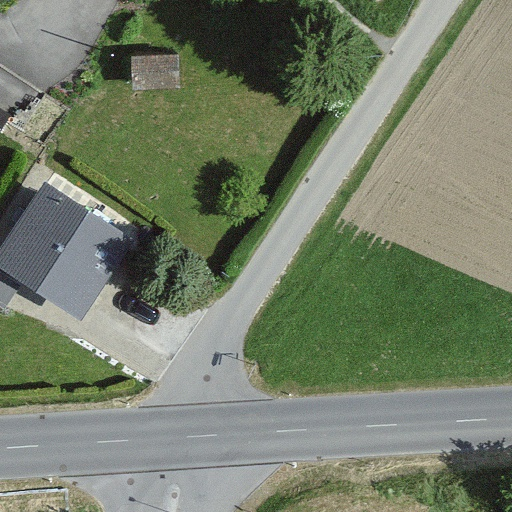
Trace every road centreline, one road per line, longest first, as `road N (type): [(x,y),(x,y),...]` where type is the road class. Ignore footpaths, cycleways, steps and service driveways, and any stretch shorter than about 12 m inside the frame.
road 1 (unclassified): [(178,437),(437,0)]
road 2 (tertiary): [(178,437),(511,419)]
road 3 (tertiary): [(178,437),(0,449)]
